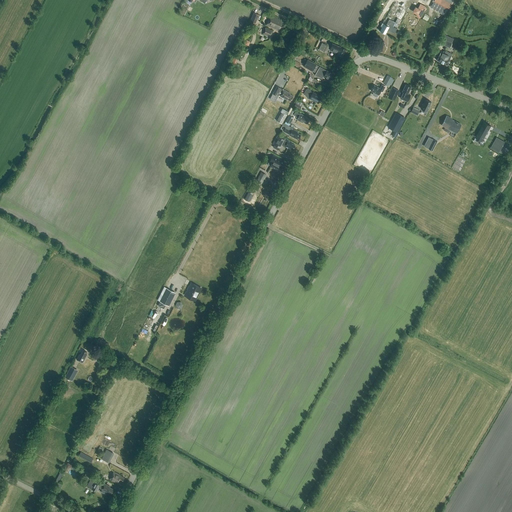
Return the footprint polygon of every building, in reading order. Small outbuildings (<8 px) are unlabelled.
[(442,0),(440,4),(449,10),(455,0),(442,0)] [(394,34),(406,12),(407,11),(393,3),(380,26),(382,27),(380,31),(385,33),(387,30),(394,34)] [(250,21),(256,23),(259,15),(254,12),(250,21)] [(281,21),(272,17),(272,16),(270,16),(266,25),(276,29),(277,28),(282,31),(285,23),(281,21)] [(270,37),(272,31),(265,28),(262,34),(270,37)] [(450,48),(452,43),(444,40),(442,45),(450,48)] [(324,52),(327,45),(322,43),(318,49),(324,52)] [(333,43),(330,50),(338,53),(337,54),(342,56),(345,49),(341,47),(333,43)] [(450,59),(451,56),(452,54),(445,51),(444,53),(441,51),(440,55),(439,55),(437,60),(441,62),(443,63),(447,65),(450,59)] [(313,71),(317,64),(307,59),(307,60),(305,59),(302,64),(304,65),(303,66),(313,71)] [(320,66),(315,75),(322,79),(324,76),(331,80),(334,74),(320,66)] [(388,86),(389,84),(391,86),(395,80),(392,79),(393,78),(388,75),(383,83),(388,86)] [(378,95),(381,91),(382,92),(385,86),(382,85),(380,88),(374,85),(371,91),(373,92),(372,94),(373,95),(375,97),(377,96),(378,95)] [(408,93),(411,87),(406,85),(403,91),(405,92),(402,99),(407,101),(410,95),(408,93)] [(277,87),(273,95),(272,98),(275,100),(278,94),(280,96),(280,97),(288,101),(288,100),(291,101),(294,96),(291,95),(291,94),(284,90),(283,91),(280,90),(281,89),(277,87)] [(388,97),(395,100),(399,91),(392,88),(388,97)] [(318,103),(321,98),(316,95),(316,94),(310,91),(310,92),(306,89),(304,94),(308,96),(307,97),(318,103)] [(427,112),(430,106),(429,106),(431,102),(426,99),(424,103),(423,103),(420,108),(427,112)] [(413,107),(411,113),(417,116),(419,111),(413,107)] [(282,124),(287,115),(281,112),(277,121),(282,124)] [(307,124),(309,120),(306,118),(306,117),(300,114),(295,112),(294,115),(298,117),(297,119),(303,123),(303,122),(307,124)] [(405,118),(396,113),(388,127),(397,132),(405,118)] [(457,133),(461,124),(449,118),(447,116),(442,125),(445,127),(443,130),(449,133),(450,130),(457,133)] [(383,120),(380,128),(385,130),(388,122),(383,120)] [(482,140),(490,125),(484,122),(476,137),(482,140)] [(298,132),(292,129),(293,128),(288,126),(287,126),(286,128),(284,131),(290,134),(289,135),(297,139),(297,138),(299,139),(301,135),(297,133),(298,132)] [(287,140),(286,140),(285,139),(285,138),(281,135),(280,137),(277,135),(272,144),(280,148),(282,145),(284,146),(291,150),(292,149),(293,149),(295,145),(291,143),(292,142),(287,140)] [(437,141),(429,137),(424,147),(432,151),(437,141)] [(494,142),(502,147),(504,142),(497,138),(494,142)] [(270,166),(276,169),(277,168),(278,169),(279,166),(283,168),(286,163),(281,160),(281,159),(273,155),(269,162),(270,162),(270,161),(272,162),(270,166)] [(194,284),(192,288),(190,286),(185,295),(194,300),(193,299),(196,293),(198,294),(201,288),(194,284)] [(167,288),(158,306),(164,309),(166,304),(168,305),(175,292),(167,288)] [(82,362),(87,354),(86,353),(87,351),(83,349),(80,354),(80,353),(76,359),(82,362)] [(70,366),(69,369),(64,377),(71,380),(77,370),(70,366)] [(113,452),(106,449),(105,452),(102,458),(108,462),(113,452)] [(93,459),(81,452),(78,456),(91,463),(93,459)] [(93,469),(87,466),(86,467),(74,461),(74,463),(98,475),(100,471),(94,468),(93,469)] [(73,469),(75,466),(68,463),(64,469),(67,471),(69,468),(70,468),(73,469)] [(122,481),(124,477),(120,474),(113,471),(109,479),(115,481),(115,480),(119,482),(120,480),(122,481)] [(99,484),(95,482),(92,489),(96,491),(98,487),(101,489),(102,489),(100,492),(106,494),(107,492),(108,491),(111,493),(113,489),(110,487),(110,486),(103,483),(103,484),(100,483),(99,484)]
